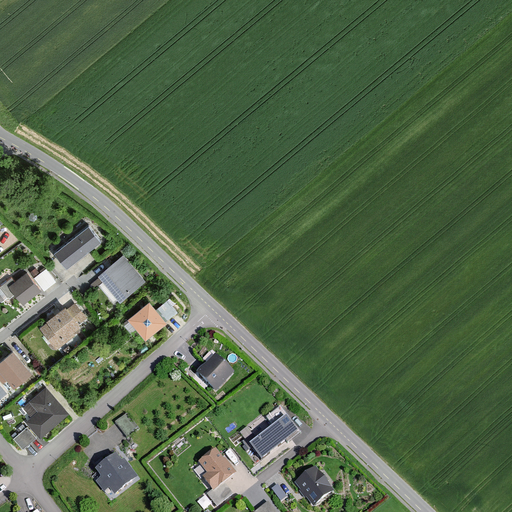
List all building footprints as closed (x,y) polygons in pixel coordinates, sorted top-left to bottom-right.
[(88,223),(54,250),(67,266),(101,239),(88,223)] [(121,251),(94,272),(117,300),(143,279),(121,251)] [(20,301),(38,287),(24,270),(6,284),(20,301)] [(149,299),(128,317),(146,338),(167,320),(149,299)] [(70,300),(39,323),(55,345),(86,323),(70,300)] [(9,347),(0,354),(0,372),(10,385),(28,371),(9,347)] [(195,372),(214,390),(230,373),(210,355),(195,372)] [(66,411),(45,385),(28,398),(37,409),(26,419),(38,434),(66,411)] [(126,413),(116,420),(126,434),(136,427),(126,413)] [(261,461),(297,432),(285,417),(249,446),(261,461)] [(225,461),(216,450),(199,463),(207,474),(202,478),(213,491),(236,473),(226,460),(225,461)] [(90,475),(110,498),(133,478),(113,455),(90,475)] [(334,492),(315,467),(295,482),(314,507),(334,492)]
